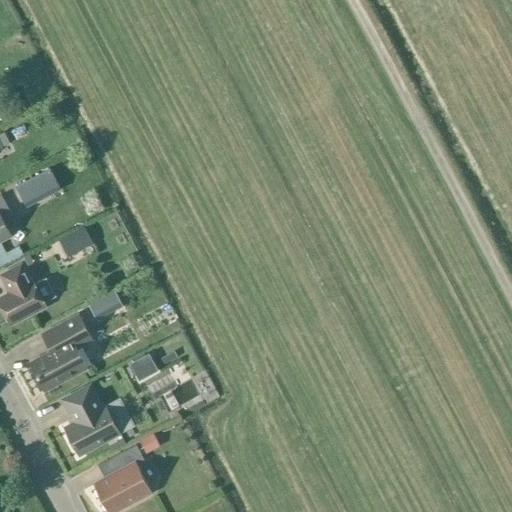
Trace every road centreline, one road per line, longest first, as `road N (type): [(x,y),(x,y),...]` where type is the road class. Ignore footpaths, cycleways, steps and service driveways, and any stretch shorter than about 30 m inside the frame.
road 1 (track): [(511,301),(350,0)]
road 2 (unclassified): [(66,511),(0,383)]
